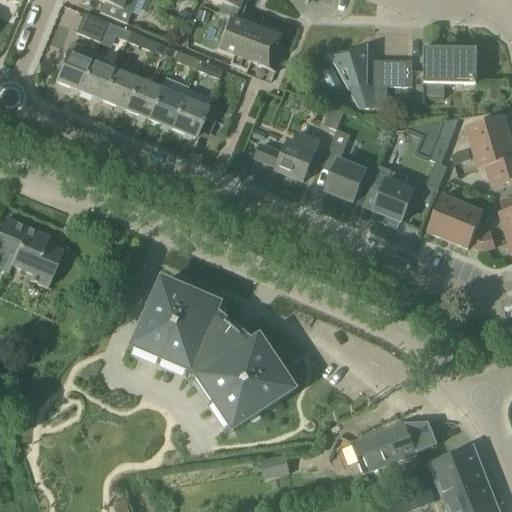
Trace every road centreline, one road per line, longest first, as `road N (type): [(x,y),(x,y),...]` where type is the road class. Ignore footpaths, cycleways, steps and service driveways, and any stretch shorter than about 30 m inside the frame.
road 1 (tertiary): [(474,404),(391,331),(0,164)]
road 2 (residential): [(505,294),(463,293),(8,102)]
